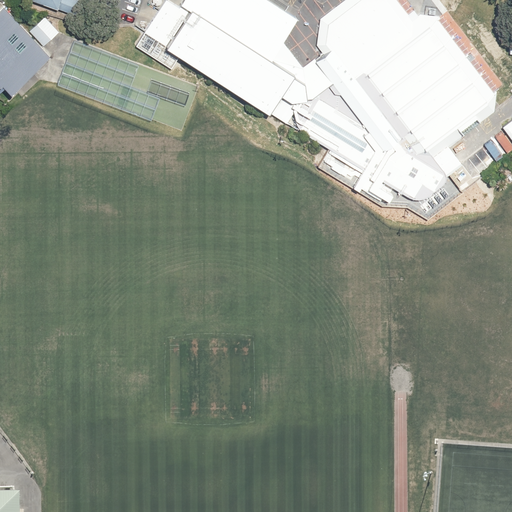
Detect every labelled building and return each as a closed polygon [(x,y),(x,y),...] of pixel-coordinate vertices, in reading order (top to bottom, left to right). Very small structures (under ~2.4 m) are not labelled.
[(32,0),(55,8),(56,7),(68,11),(71,0),(32,0)] [(443,179),(442,175),(456,165),(447,151),(493,110),(495,98),(432,18),(417,15),(410,19),(396,0),(342,0),(319,18),(315,45),(320,51),(302,65),(280,40),(295,17),(268,0),(179,0),(177,2),(186,9),(162,46),(268,114),(271,110),(286,121),(293,110),(292,118),(293,123),(294,127),(297,132),(301,135),(411,201),(420,202),(428,199),(433,195),(438,191),(441,186),(442,182),(443,179)] [(0,89),(5,85),(12,92),(50,56),(45,52),(47,50),(44,47),(43,48),(3,6),(0,8),(0,89)] [(59,31),(44,16),(29,31),(43,46),(59,31)] [(511,119),(503,126),(511,138),(511,119)] [(7,511),(8,478),(0,477),(0,511),(7,511)]
